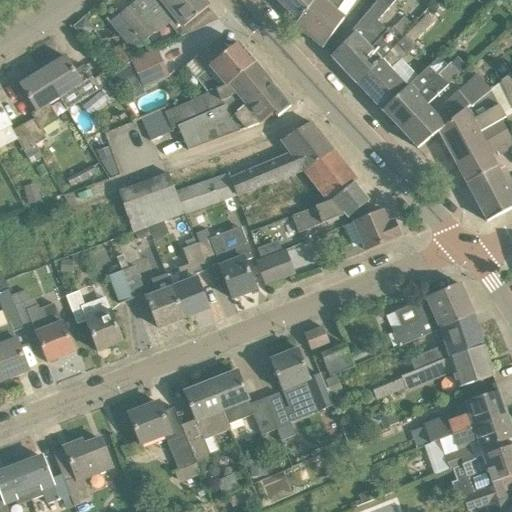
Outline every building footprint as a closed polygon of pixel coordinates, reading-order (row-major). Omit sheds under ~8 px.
[(177,0),(138,0),(111,23),(126,42),(134,35),(177,0)] [(142,45),(167,23),(180,38),(218,20),(201,0),(177,0),(134,35),(142,45)] [(275,0),(298,23),(314,0),(275,0)] [(295,27),(309,38),(323,49),(346,18),(357,0),(314,0),(298,23),(295,27)] [(355,33),(330,57),(329,57),(355,84),(381,60),(398,41),(387,31),(377,21),(396,0),(378,0),(352,30),(355,33)] [(84,18),(73,28),(83,40),(94,30),(84,18)] [(381,60),(355,84),(355,85),(381,112),(407,88),(391,71),(408,56),(406,54),(414,47),(403,37),(398,41),(381,60)] [(238,43),(227,52),(218,41),(193,61),(203,74),(211,67),(227,87),(255,64),(238,43)] [(108,80),(117,92),(138,79),(143,88),(168,77),(156,50),(133,61),(108,80)] [(42,71),(60,100),(92,80),(84,67),(75,73),(65,57),(42,71)] [(381,112),(383,115),(398,131),(426,105),(467,67),(457,57),(439,74),(431,65),(408,87),(407,88),(381,112)] [(290,107),(272,85),(255,64),(227,87),(216,91),(195,102),(194,100),(142,123),(150,142),(174,133),(173,130),(177,129),(186,149),(260,125),(274,114),(278,118),(290,107)] [(20,85),(37,112),(31,115),(33,119),(23,125),(35,147),(46,140),(41,131),(59,120),(50,106),(60,100),(42,71),(20,85)] [(511,72),(501,82),(511,104),(511,72)] [(108,80),(103,73),(93,81),(107,101),(117,92),(108,80)] [(398,131),(416,150),(438,132),(488,92),(477,78),(459,93),(458,91),(434,114),(426,105),(398,131)] [(438,132),(449,152),(487,223),(511,209),(511,139),(488,92),(438,132)] [(0,107),(0,150),(18,141),(30,164),(41,158),(35,147),(23,125),(13,131),(0,107)] [(229,174),(175,192),(185,215),(237,197),(269,185),(292,176),(303,172),(305,176),(335,155),(336,155),(311,123),(280,143),(289,154),(230,178),(229,174)] [(112,157),(108,148),(97,152),(100,162),(112,157)] [(356,182),(335,155),(305,176),(327,204),(332,202),(353,184),(356,182)] [(347,220),(369,203),(353,184),(332,202),(327,204),(292,217),(298,234),(344,217),(347,220)] [(28,206),(41,202),(37,187),(24,191),(28,206)] [(345,227),(352,247),(344,250),(348,260),(401,239),(394,221),(389,223),(383,211),(355,223),(345,227)] [(218,264),(232,300),(256,291),(245,262),(253,259),(247,243),(240,228),(220,236),(211,239),(199,244),(198,244),(207,268),(218,264)] [(137,241),(150,236),(148,229),(135,234),(137,241)] [(207,230),(196,235),(199,244),(211,239),(207,230)] [(171,287),(183,319),(209,309),(196,276),(208,272),(207,268),(198,244),(183,250),(188,265),(178,269),(183,282),(171,287)] [(257,249),(262,260),(270,257),(266,246),(257,249)] [(294,276),(284,252),(270,257),(262,260),(256,263),(266,287),(294,276)] [(122,272),(133,301),(146,295),(135,267),(129,269),(122,272)] [(120,306),(133,301),(122,272),(109,277),(120,306)] [(156,293),(145,297),(158,329),(183,319),(171,287),(166,275),(151,280),(156,293)] [(473,316),(459,284),(394,311),(400,327),(392,330),(398,347),(439,330),(473,316)] [(0,328),(0,372),(3,381),(29,371),(14,333),(24,329),(11,296),(7,287),(0,289),(0,303),(8,325),(0,328)] [(32,325),(47,363),(73,353),(53,301),(35,307),(32,300),(30,301),(26,291),(11,296),(24,329),(32,325)] [(86,322),(97,352),(123,342),(110,310),(109,310),(105,298),(84,306),(79,292),(66,297),(77,325),(86,322)] [(482,344),(473,316),(439,330),(444,345),(420,355),(421,357),(410,361),(414,372),(482,344)] [(304,335),(310,350),(328,343),(322,328),(304,335)] [(493,376),(482,344),(414,372),(401,377),(405,390),(452,371),(457,388),(493,376)] [(344,345),(322,354),(330,377),(354,368),(344,345)] [(270,361),(286,403),(289,409),(314,399),(319,412),(333,407),(329,398),(323,382),(319,374),(309,379),(298,349),(270,361)] [(237,373),(211,383),(228,426),(253,416),(261,437),(277,430),(265,399),(264,395),(248,401),(237,373)] [(336,376),(323,382),(329,398),(342,393),(336,376)] [(376,401),(394,394),(389,381),(371,388),(376,401)] [(205,442),(230,433),(228,426),(211,383),(185,394),(195,420),(181,426),(196,463),(196,464),(211,458),(205,442)] [(446,417),(441,419),(423,426),(430,445),(439,441),(472,426),(506,414),(499,391),(464,403),(468,417),(448,424),(446,417)] [(279,393),(265,399),(277,430),(282,442),(295,436),(291,424),(279,393)] [(175,439),(188,467),(196,463),(181,426),(174,408),(162,412),(159,404),(129,416),(141,447),(165,438),(166,442),(175,439)] [(384,430),(399,423),(394,413),(379,420),(384,430)] [(482,457),(479,450),(511,439),(511,432),(506,414),(472,426),(439,441),(450,471),(454,469),(482,457)] [(85,481),(112,470),(101,440),(83,447),(81,443),(65,449),(67,454),(55,458),(62,476),(70,497),(74,508),(92,501),(85,481)] [(511,446),(482,457),(454,469),(459,482),(467,479),(473,494),(464,497),(469,511),(471,511),(486,507),(506,499),(500,481),(511,476),(511,446)] [(43,497),(46,506),(62,500),(70,497),(62,476),(51,479),(42,458),(19,467),(32,501),(43,497)] [(201,476),(196,464),(196,463),(188,467),(175,473),(180,484),(201,476)] [(251,479),(268,477),(266,465),(249,467),(251,479)] [(19,467),(0,474),(0,511),(8,511),(6,505),(16,502),(18,506),(32,501),(19,467)] [(217,482),(223,497),(239,490),(233,475),(217,482)] [(359,496),(363,505),(379,499),(376,489),(359,496)] [(241,495),(233,497),(235,502),(237,507),(244,504),(241,495)] [(66,511),(74,508),(70,497),(62,500),(66,511)] [(511,511),(510,511),(506,499),(486,507),(487,511),(511,511)]
